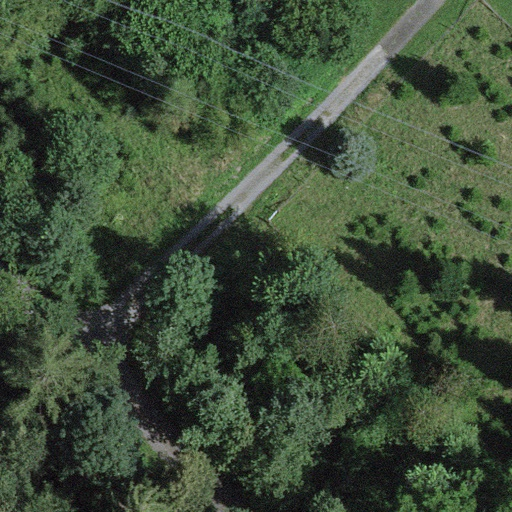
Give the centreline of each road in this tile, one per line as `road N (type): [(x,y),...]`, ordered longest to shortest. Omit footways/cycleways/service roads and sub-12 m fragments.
road 1 (track): [(420,0),(53,323)]
road 2 (track): [(0,283),(100,359),(231,511)]
